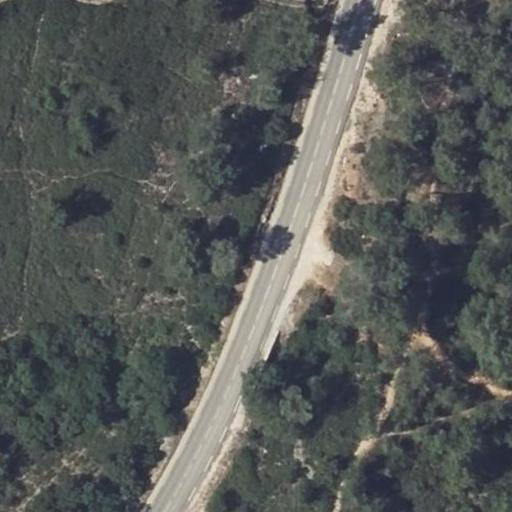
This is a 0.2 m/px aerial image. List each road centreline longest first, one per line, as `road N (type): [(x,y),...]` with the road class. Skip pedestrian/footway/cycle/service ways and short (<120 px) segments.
road 1 (secondary): [(360,0),(248,341),(164,511)]
road 2 (track): [(511,389),(459,373),(412,321),(430,288),(426,229)]
